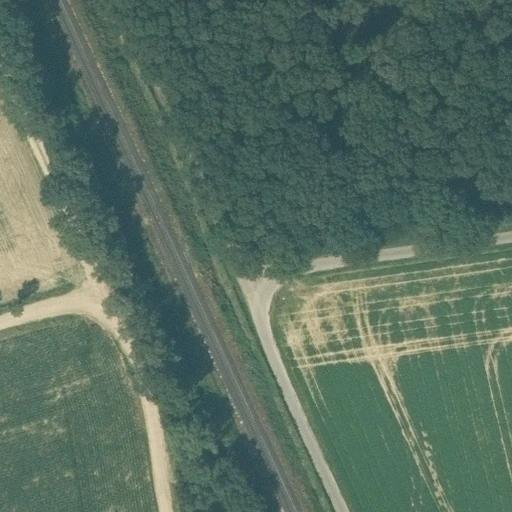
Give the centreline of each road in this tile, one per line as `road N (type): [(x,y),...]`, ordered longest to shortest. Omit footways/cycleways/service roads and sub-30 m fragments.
road 1 (unclassified): [(347,511),(238,281),(511,239)]
road 2 (track): [(0,322),(87,304),(121,318),(147,363),(166,511)]
road 3 (track): [(238,281),(109,0)]
